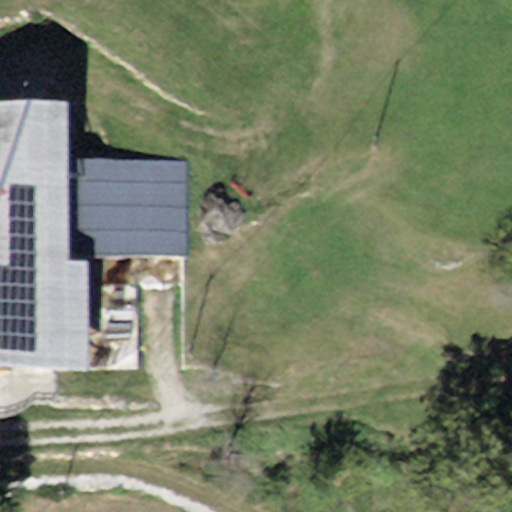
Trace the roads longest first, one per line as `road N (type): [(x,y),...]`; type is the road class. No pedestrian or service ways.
road 1 (track): [(511,364),(189,422),(0,443)]
road 2 (track): [(0,469),(157,475),(236,511)]
